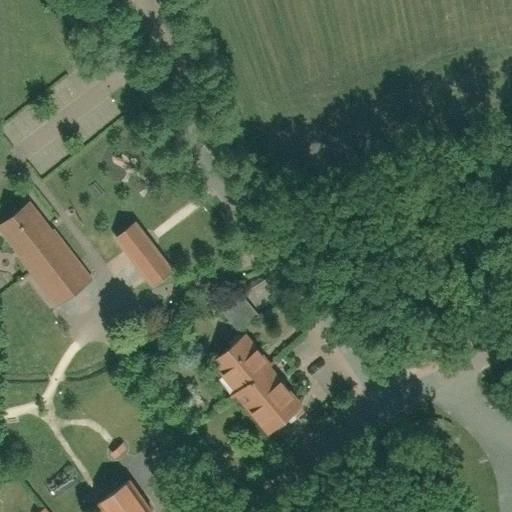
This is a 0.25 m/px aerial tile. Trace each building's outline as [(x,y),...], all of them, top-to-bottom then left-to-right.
[(95,274),(33,197),(0,223),(0,228),(59,303),(95,274)] [(141,218),(119,235),(157,284),(179,267),(141,218)] [(246,292),(224,309),(240,330),(262,313),(246,292)] [(306,401),(249,331),(216,358),(272,428),(306,401)] [(134,399),(99,425),(142,485),(178,459),(134,399)] [(134,476),(106,495),(117,511),(154,511),(158,510),(134,476)]
